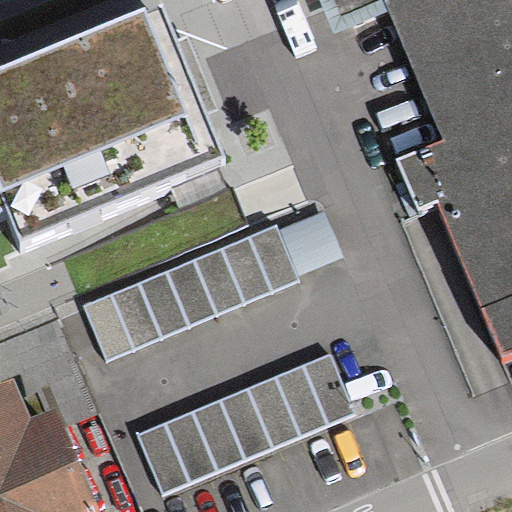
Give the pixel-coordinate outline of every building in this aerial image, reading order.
[(511,0),(318,0),(335,40),(390,18),(444,148),(511,120),(511,0)] [(148,17),(0,79),(0,179),(26,244),(227,164),(211,121),(223,114),(194,45),(181,49),(169,14),(151,20),(148,17)] [(511,120),(444,148),(398,167),(420,219),(440,211),(503,362),(511,358),(511,120)] [(0,179),(0,264),(11,260),(6,252),(26,244),(0,179)] [(274,228),(85,307),(108,361),(297,283),(274,228)] [(328,355),(139,439),(165,498),(354,415),(328,355)] [(0,511),(98,511),(58,415),(36,424),(19,383),(0,390),(0,511)]
